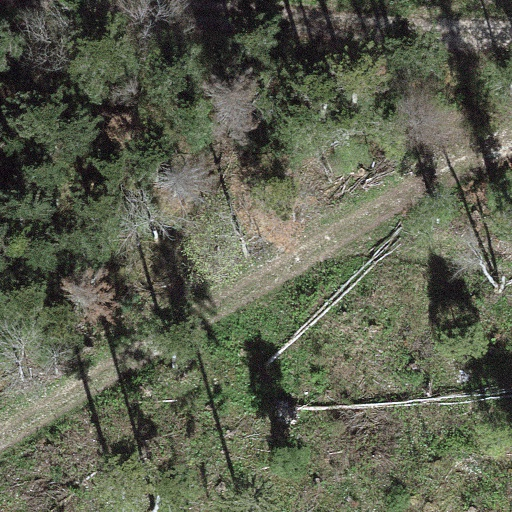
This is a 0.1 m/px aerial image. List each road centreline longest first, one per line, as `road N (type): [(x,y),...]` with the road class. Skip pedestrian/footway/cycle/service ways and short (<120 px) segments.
road 1 (track): [(0,443),(511,144)]
road 2 (track): [(0,0),(511,34)]
